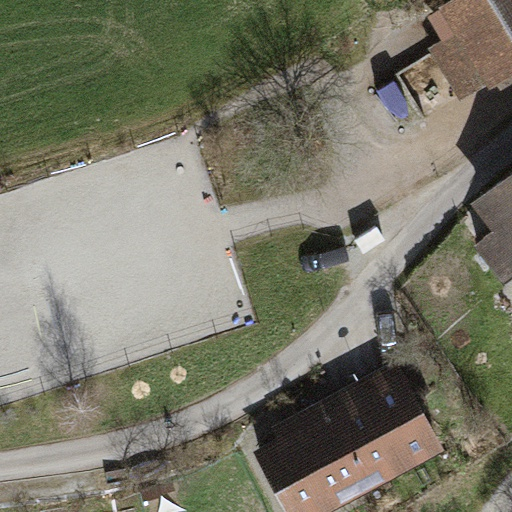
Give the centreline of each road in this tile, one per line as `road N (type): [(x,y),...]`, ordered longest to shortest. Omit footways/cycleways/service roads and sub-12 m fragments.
road 1 (track): [(0,465),(139,440),(233,404),(333,324),(511,150)]
road 2 (track): [(399,256),(355,199),(382,41)]
road 3 (track): [(355,199),(224,222)]
